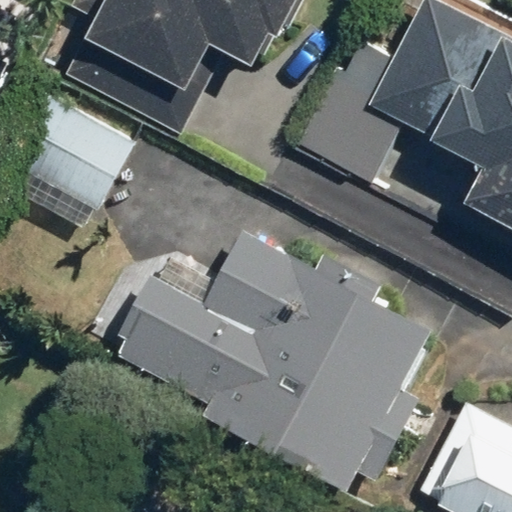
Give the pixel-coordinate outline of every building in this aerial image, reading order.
[(99,11),(73,62),(191,121),(235,35),(271,53),(297,0),(79,0),(79,1),(99,11)] [(412,108),(499,154),(475,198),(511,217),(511,19),(475,0),(424,0),(396,54),(354,32),(297,139),(374,180),(412,108)] [(140,136),(71,99),(33,171),(102,208),(140,136)] [(409,383),(440,326),(379,294),(389,276),(329,245),(320,261),(249,224),(208,301),(154,272),(115,346),(216,399),(210,411),(353,486),(363,468),(383,478),(428,393),(409,383)] [(511,511),(511,423),(468,400),(422,488),(467,511),(511,511)] [(271,511),(204,477),(185,511),(271,511)]
